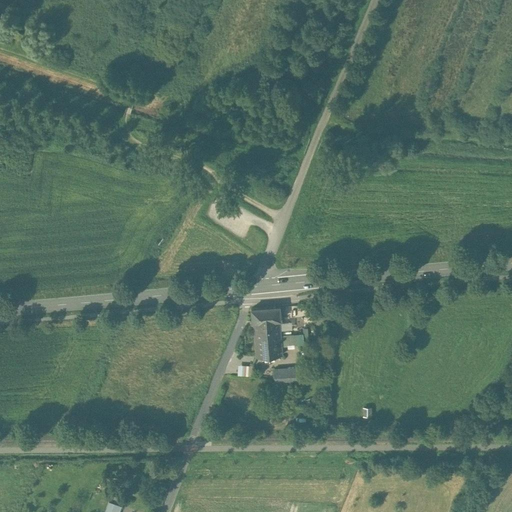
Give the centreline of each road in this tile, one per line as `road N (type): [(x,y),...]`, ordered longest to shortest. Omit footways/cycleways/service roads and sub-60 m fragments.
road 1 (track): [(283,220),(120,133),(123,95),(0,49)]
road 2 (primary): [(511,263),(255,286)]
road 3 (primary): [(255,286),(0,309)]
road 4 (unclassified): [(255,286),(166,511)]
road 5 (track): [(511,144),(421,140),(325,118)]
road 6 (unclassified): [(325,118),(255,286)]
road 7 (unclassified): [(325,118),(375,0)]
